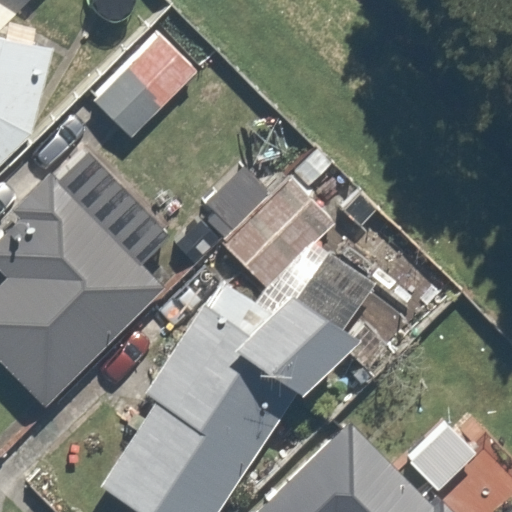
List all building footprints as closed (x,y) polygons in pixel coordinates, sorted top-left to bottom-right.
[(174,1),(172,0),(120,0),(142,27),(174,1)] [(193,63),(154,24),(87,92),(126,130),(193,63)] [(0,164),(32,131),(49,48),(0,37),(0,164)] [(351,170),(316,135),(287,165),(322,200),(351,170)] [(0,268),(4,273),(0,276),(0,350),(44,397),(158,288),(131,261),(167,227),(87,145),(60,171),(49,165),(0,211),(0,268)] [(110,466),(180,511),(206,511),(289,387),(183,318),(138,385),(156,396),(110,466)] [(455,511),(345,407),(245,511),(455,511)]
